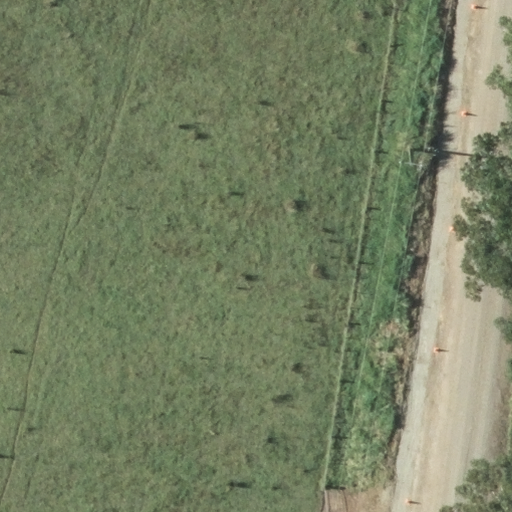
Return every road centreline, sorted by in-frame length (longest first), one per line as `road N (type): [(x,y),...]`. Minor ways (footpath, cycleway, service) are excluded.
road 1 (track): [(178,0),(29,511)]
road 2 (unclassified): [(440,511),(499,0)]
